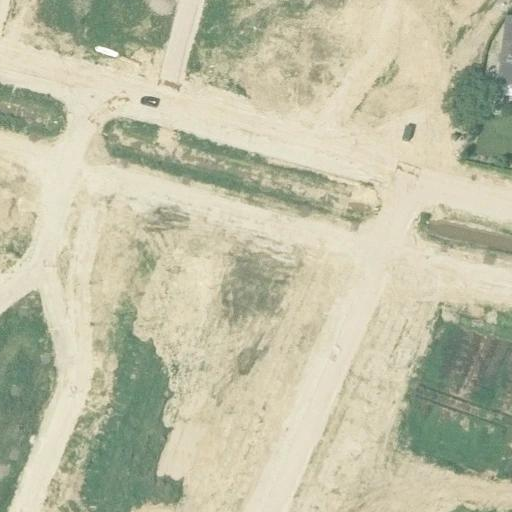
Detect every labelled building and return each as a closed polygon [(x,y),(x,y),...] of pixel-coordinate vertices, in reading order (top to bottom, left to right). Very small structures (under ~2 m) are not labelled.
[(511,90),(511,23),(507,23),(499,89),(511,90)] [(102,276),(100,303),(148,307),(150,284),(159,284),(160,270),(134,267),(133,278),(102,276)] [(100,303),(98,329),(127,331),(126,343),(152,345),(153,331),(146,330),(148,307),(100,303)] [(273,322),(263,343),(307,363),(318,338),(290,326),(295,316),(271,305),(265,319),(273,322)] [(247,362),(241,375),(265,386),(270,376),(297,387),(307,363),(263,343),(254,365),(247,362)] [(99,387),(95,401),(142,414),(148,392),(155,394),(159,380),(134,372),(131,384),(103,376),(100,387),(99,387)] [(386,394),(376,417),(418,435),(427,413),(436,417),(442,404),(418,393),(413,406),(386,394)] [(92,416),(89,427),(117,435),(113,446),(139,453),(143,439),(136,437),(142,414),(95,401),(91,416),(92,416)] [(227,418),(218,439),(262,459),(272,434),(246,423),(251,412),(227,401),(221,415),(227,418)] [(511,406),(508,405),(500,424),(511,428),(511,436),(508,446),(511,448),(511,406)] [(377,418),(367,440),(392,451),(386,463),(410,473),(416,460),(407,456),(416,435),(417,436),(418,435),(376,417),(376,418),(377,418)] [(201,457),(195,471),(219,481),(223,471),(251,483),(262,459),(218,439),(209,460),(201,457)] [(486,457),(478,475),(511,490),(511,448),(508,446),(500,463),(486,457)] [(62,476),(53,500),(84,511),(99,511),(106,495),(113,497),(118,484),(93,475),(89,486),(62,476)] [(213,511),(181,498),(175,511),(213,511)] [(341,500),(335,511),(392,511),(394,509),(371,498),(365,511),(341,500)] [(84,511),(53,500),(48,511),(84,511)]
